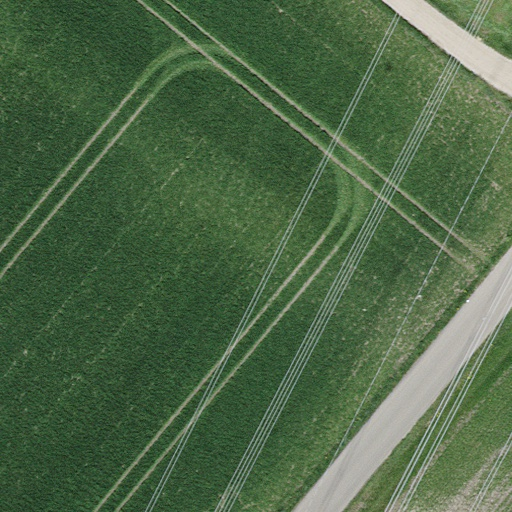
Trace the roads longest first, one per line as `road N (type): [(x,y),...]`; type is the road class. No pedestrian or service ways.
road 1 (unclassified): [(302,511),(511,261)]
road 2 (track): [(418,0),(511,75)]
